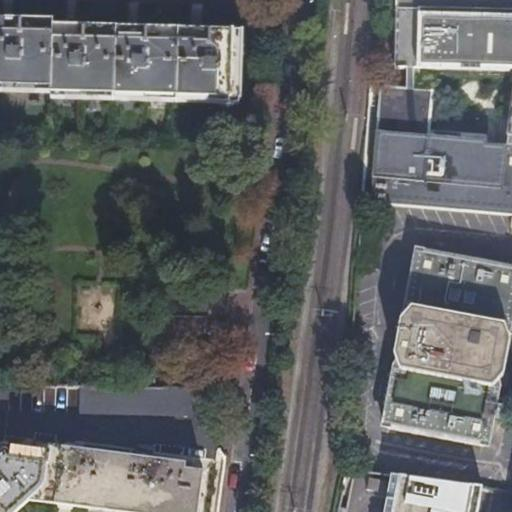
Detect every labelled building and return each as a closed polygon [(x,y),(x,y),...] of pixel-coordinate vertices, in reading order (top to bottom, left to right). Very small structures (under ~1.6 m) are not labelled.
[(501,0),(393,0),(392,67),(404,67),(414,67),(495,69),(501,0)] [(511,0),(501,0),(495,69),(503,69),(503,65),(511,65),(511,0)] [(0,87),(50,89),(50,92),(230,97),(233,31),(52,25),(52,20),(0,18),(0,87)] [(503,69),(495,69),(493,91),(488,96),(485,122),(500,123),(506,124),(511,75),(511,65),(503,65),(503,69)] [(404,67),(404,87),(414,88),(414,67),(404,67)] [(493,91),(495,69),(414,67),(414,88),(430,89),(426,127),(484,133),(485,129),(485,122),(488,96),(493,91)] [(485,129),(484,133),(483,139),(511,143),(511,75),(506,124),(500,123),(499,130),(485,129)] [(404,87),(369,83),(360,200),(511,213),(511,143),(483,139),(484,133),(426,127),(430,89),(414,88),(404,87)] [(500,123),(485,122),(485,129),(499,130),(500,123)] [(392,364),(382,419),(388,428),(484,446),(491,439),(501,385),(498,374),(504,338),(511,328),(511,326),(511,263),(420,248),(412,254),(402,307),(403,316),(400,320),(394,354),(395,360),(392,364)] [(209,416),(210,390),(80,386),(79,412),(209,416)] [(0,511),(14,511),(27,500),(116,511),(197,511),(203,470),(184,468),(184,463),(31,444),(30,449),(0,444),(0,511)] [(477,511),(482,484),(372,468),(369,488),(390,491),(386,511),(477,511)]
